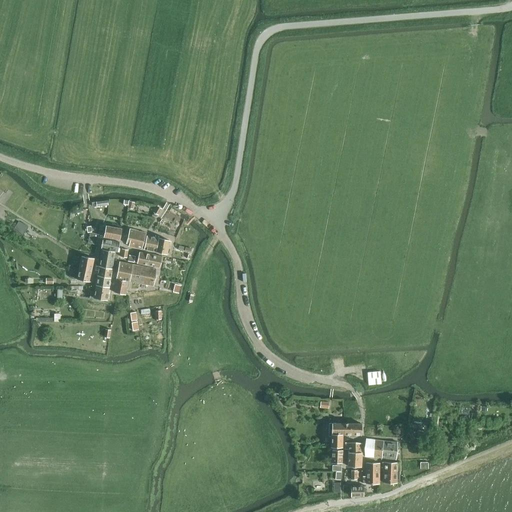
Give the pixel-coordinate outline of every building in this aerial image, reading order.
[(158,216),(162,209),(157,207),(154,213),(158,216)] [(23,237),(29,228),(19,222),(13,230),(23,237)] [(106,227),(100,225),(99,234),(103,235),(103,236),(104,236),(104,237),(120,240),(122,229),(106,226),(106,227)] [(142,250),(146,234),(138,232),(138,231),(130,229),(127,244),(129,245),(129,247),(142,250)] [(96,246),(99,235),(91,233),(89,244),(96,246)] [(156,252),(159,238),(159,236),(155,236),(155,238),(147,236),(144,250),(156,252)] [(159,238),(156,252),(167,255),(170,241),(159,238)] [(102,250),(115,252),(119,253),(120,249),(118,249),(120,243),(103,240),(102,250)] [(101,258),(114,260),(115,252),(102,250),(101,258)] [(137,264),(144,265),(160,268),(162,257),(140,253),(137,264)] [(79,269),(92,272),(94,260),(82,257),(79,269)] [(98,276),(111,278),(114,260),(101,258),(99,267),(96,266),(95,271),(99,271),(98,276)] [(130,282),(133,265),(120,262),(117,279),(128,282),(130,282)] [(144,273),(145,267),(133,265),(130,282),(154,287),(155,279),(147,277),(148,273),(144,273)] [(147,277),(155,279),(156,270),(145,267),(144,273),(148,273),(147,277)] [(90,282),(92,272),(79,269),(77,280),(90,282)] [(96,285),(110,287),(111,278),(98,276),(96,285)] [(126,295),(128,282),(117,279),(115,288),(114,293),(126,295)] [(108,301),(110,287),(96,285),(94,299),(108,301)] [(144,333),(144,342),(161,342),(161,333),(144,333)] [(369,386),(381,385),(380,372),(367,373),(369,386)] [(344,435),(344,424),(332,424),(332,434),(331,434),(330,448),(342,448),(343,435),(344,435)] [(344,424),(344,435),(349,435),(349,438),(356,438),(356,436),(361,436),(362,424),(344,424)] [(374,456),(375,440),(366,439),(365,457),(378,459),(378,456),(374,456)] [(378,456),(378,459),(383,459),(384,441),(375,440),(374,456),(378,456)] [(384,441),(383,459),(396,461),(396,455),(399,455),(399,451),(397,450),(397,442),(384,441)] [(342,464),(342,451),(332,450),(332,464),(342,464)] [(362,451),(348,450),(347,467),(361,467),(362,453),(362,451)] [(319,462),(328,461),(327,452),(318,453),(319,462)] [(383,472),(398,472),(398,463),(383,462),(381,462),(381,468),(383,468),(383,472)] [(366,463),(366,472),(366,477),(363,476),(363,484),(379,484),(379,464),(366,463)] [(398,472),(383,472),(383,481),(397,482),(397,481),(399,481),(399,472),(398,472)] [(350,486),(347,486),(347,490),(351,490),(351,497),(364,497),(363,494),(365,494),(365,486),(363,486),(350,486)]
